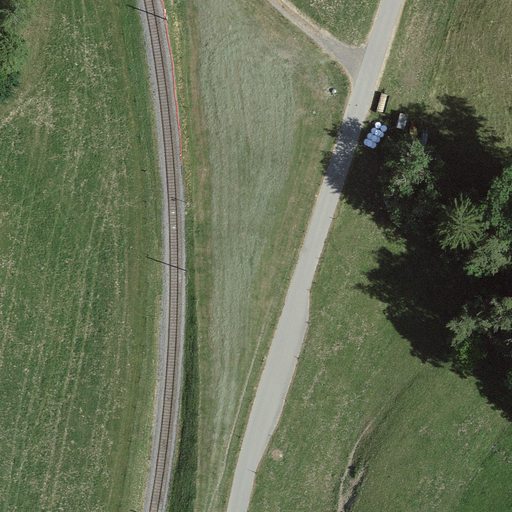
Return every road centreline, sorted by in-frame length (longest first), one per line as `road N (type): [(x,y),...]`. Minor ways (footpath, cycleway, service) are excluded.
road 1 (unclassified): [(237,511),(390,0)]
road 2 (track): [(366,81),(274,0)]
